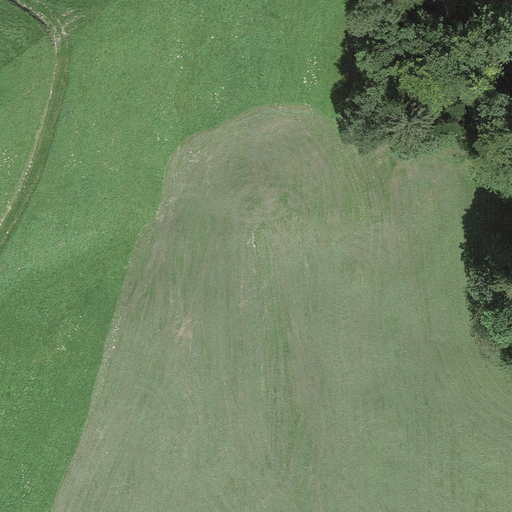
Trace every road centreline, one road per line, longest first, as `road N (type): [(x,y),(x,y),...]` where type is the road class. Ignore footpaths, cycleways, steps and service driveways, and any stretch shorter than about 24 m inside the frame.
road 1 (track): [(27,0),(58,22),(63,69),(47,142),(0,238)]
road 2 (track): [(370,0),(355,141),(373,181),(381,248)]
